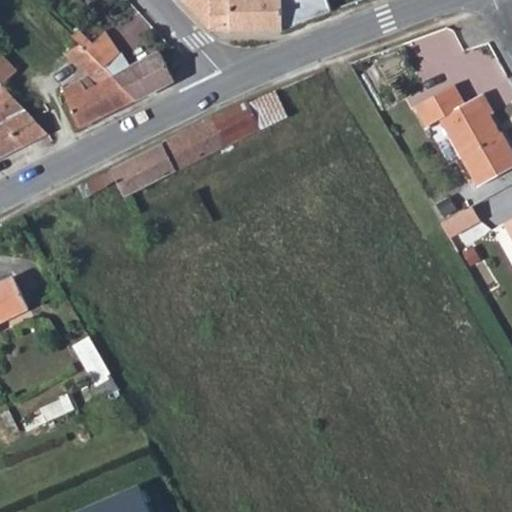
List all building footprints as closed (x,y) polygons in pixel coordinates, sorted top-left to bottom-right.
[(278,34),(279,0),(194,0),(193,1),(210,30),(249,32),(278,34)] [(98,39),(150,88),(159,84),(184,70),(173,44),(143,58),(135,44),(133,45),(118,20),(98,39)] [(0,44),(0,62),(9,73),(11,76),(27,62),(6,39),(0,44)] [(71,80),(90,119),(150,88),(98,39),(83,53),(96,68),(71,80)] [(477,180),(511,160),(511,143),(502,127),(499,129),(495,123),(497,117),(489,104),(492,101),(482,82),(463,92),(452,72),(411,93),(422,114),(437,107),(477,180)] [(0,155),(57,125),(11,76),(9,73),(4,78),(8,83),(0,89),(0,92),(5,100),(0,103),(0,155)] [(213,114),(73,183),(79,194),(112,178),(120,191),(256,124),(244,98),(213,114)] [(439,220),(449,237),(481,219),(471,202),(439,220)] [(0,317),(28,305),(10,274),(0,279),(0,317)] [(113,388),(82,334),(69,340),(89,378),(93,377),(101,393),(113,388)] [(150,511),(142,490),(87,511),(150,511)]
